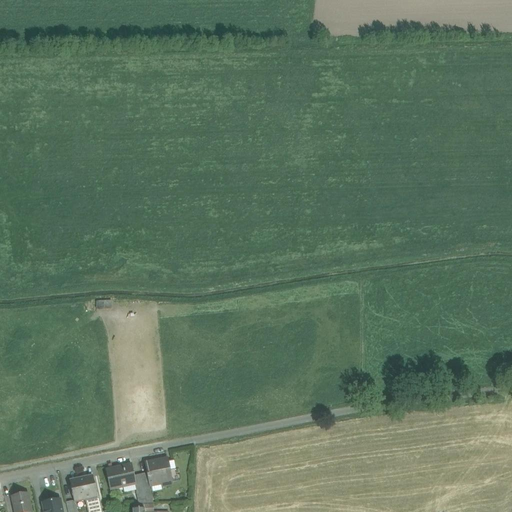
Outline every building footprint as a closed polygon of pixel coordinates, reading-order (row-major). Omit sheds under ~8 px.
[(113,313),(113,303),(99,303),(99,313),(113,313)] [(167,459),(146,464),(147,473),(150,487),(151,487),(172,483),(167,459)] [(131,466),(116,469),(116,468),(106,470),(111,490),(135,485),(136,485),(134,476),(131,464),(131,466)] [(147,473),(141,475),(145,490),(151,489),(151,487),(150,487),(147,473)] [(141,475),(134,476),(136,485),(135,485),(136,492),(145,490),(141,475)] [(93,477),(70,482),(74,502),(87,499),(90,499),(89,496),(97,494),(93,477)] [(31,511),(27,494),(12,498),(15,511),(31,511)] [(97,494),(89,496),(90,499),(87,499),(89,511),(100,511),(97,497),(97,494)] [(62,511),(60,500),(42,504),(44,511),(62,511)] [(66,503),(67,511),(74,511),(72,501),(66,503)] [(184,511),(184,503),(173,503),(173,511),(184,511)]
